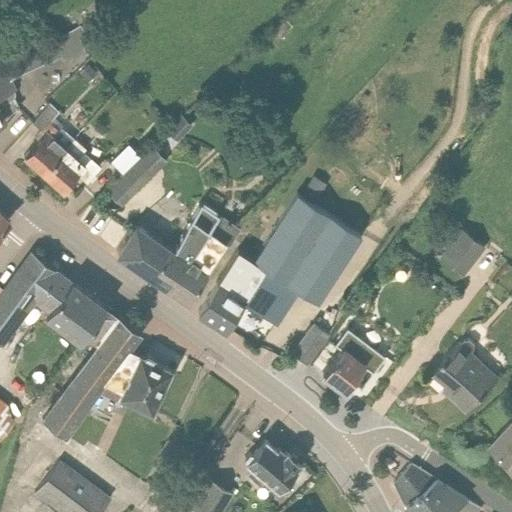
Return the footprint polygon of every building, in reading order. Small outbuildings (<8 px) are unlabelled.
[(51,39),(52,42),(59,55),(59,57),(60,56),(62,60),(64,60),(66,60),(68,60),(70,59),(72,59),(74,58),(75,57),(77,56),(79,55),(80,54),(82,52),(83,51),(84,49),(85,47),(85,45),(86,44),(86,41),(86,35),(79,25),(51,39)] [(44,62),(59,55),(52,42),(38,50),(44,62)] [(0,68),(0,102),(1,104),(13,97),(14,92),(13,88),(16,87),(12,78),(44,62),(38,50),(0,68)] [(86,81),(95,73),(88,64),(79,72),(86,81)] [(0,119),(5,117),(6,112),(17,106),(13,97),(1,104),(0,102),(0,119)] [(23,155),(43,172),(67,144),(73,137),(60,127),(58,129),(49,121),(50,120),(58,110),(49,102),(30,123),(39,131),(34,136),(38,139),(23,155)] [(179,140),(193,124),(183,113),(168,128),(179,140)] [(175,149),(169,143),(161,135),(154,142),(107,187),(121,204),(175,149)] [(86,148),(73,137),(67,144),(43,172),(62,189),(76,173),(86,181),(100,166),(83,151),(86,148)] [(138,155),(137,154),(128,144),(111,161),(121,172),(138,155)] [(326,183),(313,174),(300,193),(313,202),(326,183)] [(296,191),(253,258),(237,248),(198,310),(225,328),(243,301),(277,323),(299,289),(317,300),(360,233),(296,191)] [(135,225),(118,251),(118,252),(170,286),(217,212),(200,201),(173,249),(135,225)] [(0,229),(9,219),(0,210),(0,229)] [(224,240),(228,243),(239,227),(217,212),(170,286),(187,297),(209,263),(224,240)] [(462,227),(440,256),(462,273),(484,245),(462,227)] [(111,309),(32,251),(0,292),(0,340),(34,297),(52,311),(49,315),(79,337),(83,333),(88,338),(111,309)] [(128,348),(141,331),(120,316),(45,416),(85,446),(120,402),(98,391),(106,380),(139,395),(136,402),(151,410),(156,398),(155,394),(162,379),(166,378),(171,368),(154,360),(153,356),(146,353),(142,354),(128,348)] [(322,371),(344,389),(364,363),(373,370),(384,356),(374,349),(376,347),(348,326),(336,341),(342,346),(322,371)] [(464,338),(462,340),(460,339),(442,358),(444,360),(434,371),(454,390),(450,394),(466,411),(500,376),(472,350),(474,348),(475,342),(469,337),(464,338)] [(302,342),(294,353),(305,361),(306,360),(313,350),(302,342)] [(0,437),(14,419),(9,414),(20,410),(16,399),(6,403),(0,397),(0,437)] [(511,423),(490,445),(509,464),(511,460),(511,423)] [(274,446),(264,438),(253,451),(250,449),(246,454),(249,456),(245,461),(252,467),(247,473),(260,485),(265,479),(276,488),(299,462),(296,459),(296,455),(293,452),(288,453),(285,450),(284,452),(278,447),(277,448),(274,446)] [(37,492),(61,511),(97,511),(109,497),(63,460),(37,492)] [(475,511),(481,507),(465,497),(411,462),(393,480),(408,511),(446,511),(456,504),(462,511),(475,511)] [(208,476),(190,505),(200,511),(218,511),(232,491),(208,476)]
